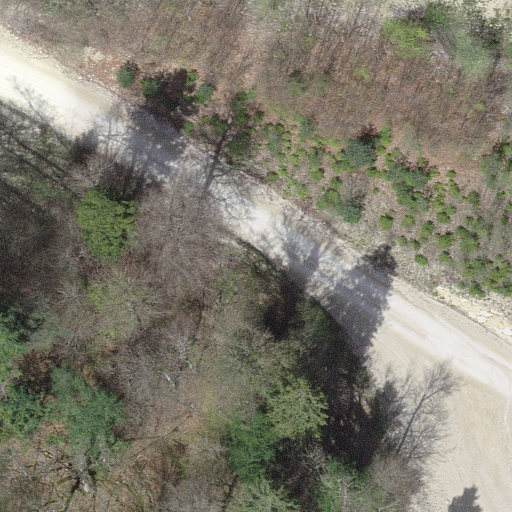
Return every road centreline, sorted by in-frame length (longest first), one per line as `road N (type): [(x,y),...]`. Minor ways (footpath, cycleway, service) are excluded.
road 1 (track): [(0,70),(159,162),(511,392)]
road 2 (track): [(505,511),(462,360)]
